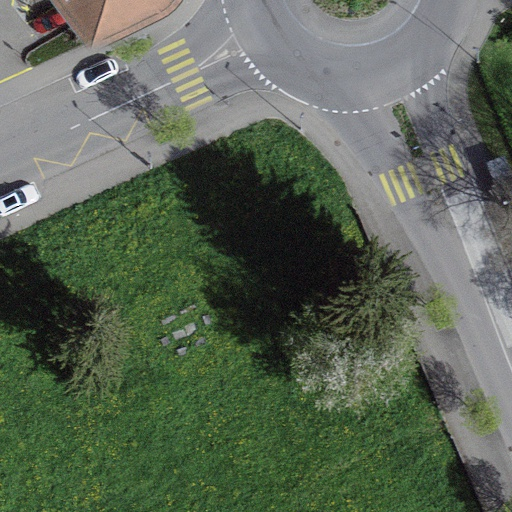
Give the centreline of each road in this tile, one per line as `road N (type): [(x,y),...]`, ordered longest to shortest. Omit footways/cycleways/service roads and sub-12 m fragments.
road 1 (tertiary): [(380,71),(511,372)]
road 2 (residential): [(0,158),(271,27)]
road 3 (tertiary): [(271,27),(319,66),(380,71)]
